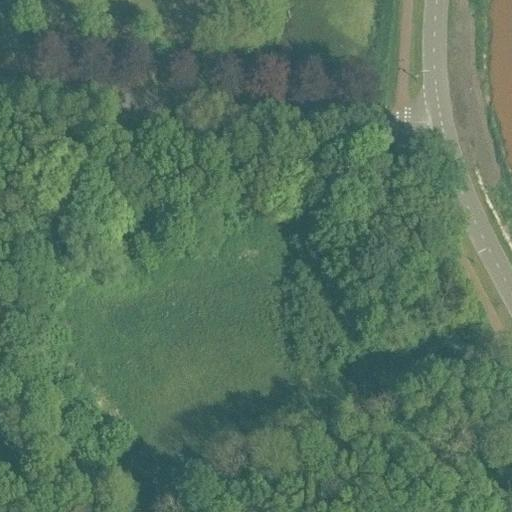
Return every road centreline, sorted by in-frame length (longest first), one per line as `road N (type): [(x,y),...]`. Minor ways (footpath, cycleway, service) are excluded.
road 1 (residential): [(435,123),(404,127),(0,91)]
road 2 (unclassified): [(164,511),(189,486),(256,452),(405,396),(511,344)]
road 3 (tertiary): [(511,271),(438,142),(435,123)]
road 4 (tertiary): [(435,123),(437,0)]
